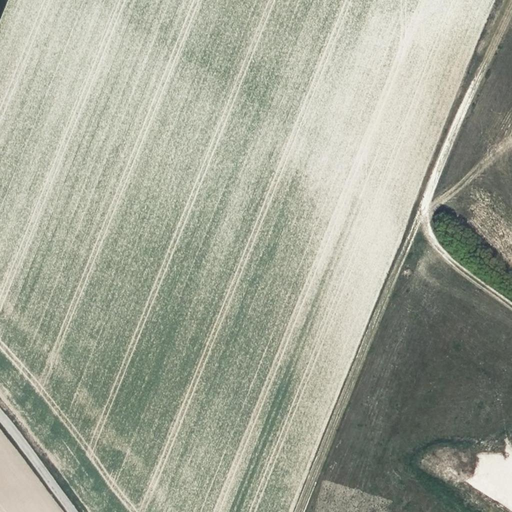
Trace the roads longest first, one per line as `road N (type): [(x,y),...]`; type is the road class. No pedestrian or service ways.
road 1 (track): [(299,511),(511,2)]
road 2 (track): [(511,301),(438,241),(427,196)]
road 3 (unclassified): [(0,406),(81,511)]
